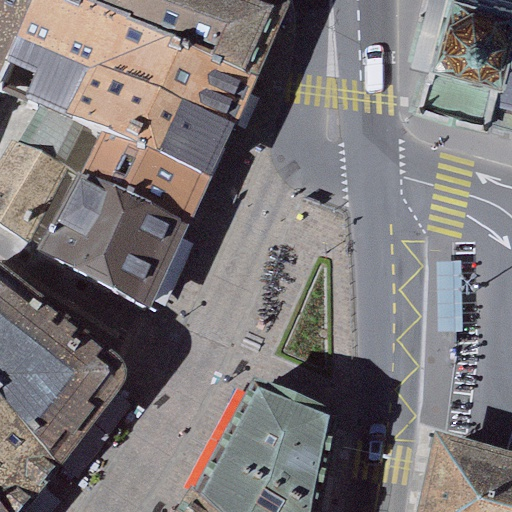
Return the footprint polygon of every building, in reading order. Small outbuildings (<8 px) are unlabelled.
[(0,0),(0,87),(12,93),(37,45),(60,0),(0,0)] [(129,73),(244,124),(268,75),(94,0),(60,0),(37,45),(80,61),(48,110),(57,114),(98,134),(129,73)] [(94,0),(268,75),(288,25),(225,0),(94,0)] [(511,0),(456,0),(433,85),(511,106),(511,0)] [(129,73),(98,134),(124,145),(212,183),(244,124),(129,73)] [(57,114),(0,215),(0,242),(45,265),(60,240),(70,245),(101,189),(77,178),(98,134),(57,114)] [(124,145),(101,189),(188,230),(212,183),(124,145)] [(60,240),(45,265),(147,313),(188,230),(101,189),(70,245),(60,240)] [(0,311),(0,398),(90,458),(105,434),(117,414),(118,412),(122,402),(121,395),(117,389),(109,383),(0,311)] [(213,437),(192,469),(235,511),(327,511),(343,410),(259,369),(213,437)] [(90,458),(0,398),(0,454),(59,499),(90,458)] [(511,511),(511,466),(445,451),(433,511),(511,511)] [(48,511),(59,499),(0,454),(0,511),(48,511)] [(185,480),(163,511),(235,511),(192,469),(185,480)]
